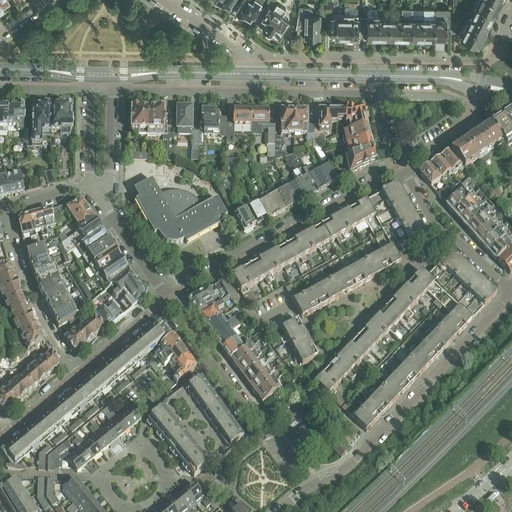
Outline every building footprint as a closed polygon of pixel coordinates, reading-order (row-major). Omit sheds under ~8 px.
[(236,9),(235,10),(236,12),(240,15),(242,14),(243,13),(244,14),(250,17),(252,14),(255,16),(261,6),(258,4),(261,0),(262,1),(262,0),(241,0),(236,9)] [(492,0),(477,0),(475,4),(493,13),(495,10),(495,11),(499,3),(492,0)] [(267,8),(261,16),(266,20),(262,26),(263,27),(263,30),(267,33),(270,32),(271,33),(271,32),(278,37),(279,36),(280,36),(283,32),(282,29),(288,19),(282,15),(286,9),(277,3),(272,11),(267,8)] [(488,23),(493,13),(475,4),(470,14),(488,23)] [(299,8),(295,29),(305,30),(305,39),(310,39),(311,38),(319,38),(320,26),(321,26),(322,17),(320,17),(320,15),(314,15),(313,12),(313,10),(311,9),(309,8),(299,8)] [(412,40),(420,40),(421,40),(421,39),(423,39),(424,17),(424,10),(413,9),(412,17),(412,40)] [(368,11),(367,37),(367,38),(368,38),(375,38),(376,38),(376,37),(378,37),(379,16),(379,11),(377,10),(369,10),(368,11)] [(358,15),(357,15),(357,11),(345,11),(345,15),(344,39),(355,39),(355,37),(358,37),(358,15)] [(344,39),(345,15),(331,14),(331,36),(333,36),(333,39),(344,39)] [(470,14),(465,24),(484,33),(488,26),(487,26),(488,23),(470,14)] [(390,39),(390,16),(379,16),(378,37),(381,37),(381,38),(381,39),(382,39),(390,39)] [(401,38),(401,16),(390,16),(390,39),(398,39),(399,39),(399,38),(401,38)] [(401,38),(403,38),(403,39),(404,39),(404,40),(412,40),(412,17),(401,16),(401,38)] [(443,41),(444,40),(444,39),(446,39),(446,31),(448,31),(448,29),(446,29),(446,16),(435,16),(435,17),(435,40),(443,41)] [(423,39),(426,39),(426,40),(427,40),(435,40),(435,17),(424,17),(423,39)] [(481,40),(484,33),(465,24),(460,36),(468,40),(467,42),(476,47),(480,40),(481,40)] [(16,108),(7,108),(7,129),(15,129),(15,132),(23,132),(23,125),(24,125),(24,114),(23,114),(24,108),(23,108),(21,106),(18,106),(17,108),(16,108)] [(44,108),(43,109),(35,108),(35,113),(32,113),(31,132),(27,132),(27,142),(31,142),(31,149),(42,149),(42,138),(51,138),(51,133),(51,109),(50,109),(49,108),(49,107),(48,107),(47,107),(46,107),(45,107),(44,108)] [(71,112),(72,111),(72,110),(71,109),(71,108),(70,108),(70,107),(69,107),(68,107),(67,107),(67,108),(66,108),(66,109),(51,109),(51,133),(61,133),(61,136),(70,136),(70,131),(72,131),(72,129),(73,128),(73,127),(73,126),(73,125),(73,124),(73,123),(72,122),(72,121),(70,121),(70,113),(71,112)] [(148,137),(148,111),(139,110),(137,108),(133,108),(132,110),(131,110),(131,118),(128,118),(128,132),(139,132),(139,137),(148,137)] [(148,111),(148,137),(163,138),(163,143),(167,143),(166,163),(173,163),(174,136),(167,135),(167,131),(167,118),(164,118),(164,111),(163,108),(158,108),(156,111),(148,111)] [(178,111),(177,131),(191,131),(192,111),(187,111),(187,109),(180,109),(180,111),(178,111)] [(294,136),(295,110),(286,110),(286,113),(281,113),(281,136),(294,136)] [(303,110),(295,110),(294,136),(306,137),(306,141),(313,141),(313,126),(307,126),(307,113),(303,113),(303,110)] [(221,138),(227,138),(227,130),(227,125),(219,125),(219,119),(216,119),(216,111),(201,111),(201,120),(203,120),(203,133),(219,133),(221,138)] [(338,122),(345,123),(345,113),(331,113),(331,111),(325,111),(325,113),(319,113),(319,133),(331,133),(331,125),(338,125),(338,122)] [(355,113),(345,113),(345,123),(345,126),(348,126),(350,133),(367,129),(363,111),(355,111),(355,113)] [(233,130),(227,130),(227,138),(227,145),(234,145),(234,127),(251,128),(251,112),(233,112),(233,130)] [(251,112),(251,128),(251,135),(261,135),(262,135),(263,135),(263,134),(264,134),(264,133),(264,132),(269,132),(269,147),(275,147),(275,127),(269,127),(269,112),(251,112)] [(491,127),(502,144),(504,146),(505,147),(511,144),(511,145),(511,115),(511,113),(509,114),(508,114),(505,116),(505,117),(496,123),(494,123),(492,125),(491,127)] [(491,127),(467,143),(478,160),(502,144),(491,127)] [(346,147),(370,141),(367,129),(350,133),(343,135),(343,138),(342,138),(344,148),(346,147)] [(349,159),(373,153),(370,141),(346,147),(349,159)] [(478,160),(467,143),(451,154),(462,168),(464,170),(478,160)] [(375,161),(373,153),(349,159),(346,160),(350,176),(370,165),(370,163),(375,161)] [(462,168),(451,154),(450,153),(439,160),(452,175),(453,177),(462,168)] [(325,169),(319,172),(328,188),(338,182),(326,160),(322,162),(325,169)] [(439,160),(429,167),(441,182),(442,183),(452,175),(439,160)] [(431,189),(441,182),(429,167),(421,172),(420,176),(431,189)] [(305,171),(318,194),(328,188),(319,172),(314,175),(310,168),(305,171)] [(297,184),(306,201),(318,194),(305,171),(305,169),(292,176),(297,184)] [(44,175),(47,188),(53,186),(55,186),(52,173),(44,175)] [(44,175),(39,177),(42,189),(47,188),(44,175)] [(15,196),(23,194),(18,176),(7,179),(11,197),(15,196)] [(5,198),(10,197),(5,179),(0,179),(0,199),(5,199),(5,198)] [(184,243),(186,245),(186,246),(220,228),(218,224),(227,219),(217,201),(202,209),(200,205),(197,202),(193,198),(188,196),(183,194),(178,193),(174,193),(169,194),(164,195),(160,197),(152,183),(134,192),(139,201),(135,203),(154,237),(158,235),(159,238),(162,242),(167,245),(172,246),(176,246),(182,244),(184,243)] [(288,183),(284,185),(296,206),(306,201),(297,184),(291,187),(288,183)] [(282,192),(277,195),(286,211),(296,206),(284,185),(280,188),(282,192)] [(397,186),(232,278),(248,308),(255,304),(247,291),(264,281),(267,286),(274,283),(271,277),(283,270),(285,274),(291,271),(289,267),(300,261),(302,265),(308,261),(305,258),(318,251),(321,256),(328,253),(324,247),(336,241),(339,247),(345,243),(342,237),(366,224),(372,235),(368,237),(372,245),(376,243),(382,254),(359,267),(356,262),(349,265),(353,271),(341,277),(339,274),(334,277),(336,280),(324,287),(320,282),(314,285),(317,291),(300,301),(292,287),(285,290),(302,320),(400,265),(396,258),(427,240),(397,186)] [(447,189),(436,196),(442,203),(453,196),(447,189)] [(464,190),(446,207),(454,215),(472,198),(468,194),(464,190)] [(269,194),(265,196),(276,217),(286,211),(277,195),(271,198),(269,194)] [(266,222),(276,217),(265,196),(260,199),(263,203),(257,206),(266,222)] [(472,198),(454,215),(461,223),(476,209),(472,205),(475,202),(472,198)] [(71,208),(70,207),(65,209),(64,208),(58,209),(60,217),(67,212),(73,221),(87,211),(83,204),(79,203),(71,208)] [(257,228),(266,222),(257,206),(256,204),(253,206),(254,208),(248,211),(257,228)] [(479,206),(476,209),(461,223),(468,231),(486,214),(479,206)] [(233,216),(243,235),(255,229),(244,208),(239,210),(240,212),(233,216)] [(56,230),(51,211),(40,214),(46,238),(51,237),(49,231),(56,230)] [(94,222),(87,211),(73,221),(80,231),(94,222)] [(46,238),(40,214),(29,217),(34,235),(41,234),(42,239),(46,238)] [(486,214),(468,231),(475,239),(490,225),(486,221),(489,218),(486,214)] [(18,223),(20,228),(22,238),(30,236),(31,240),(35,239),(34,235),(29,217),(21,219),(18,223)] [(101,232),(94,222),(80,231),(78,233),(85,243),(101,232)] [(490,225),(475,239),(482,247),(497,233),(493,228),(496,225),(493,222),(490,225)] [(497,233),(482,247),(489,255),(506,239),(502,235),(503,233),(500,230),(497,233)] [(108,242),(102,232),(76,250),(82,259),(108,242)] [(508,238),(506,239),(489,255),(497,262),(511,249),(511,248),(508,244),(511,241),(508,238)] [(114,251),(108,242),(82,259),(89,269),(114,251)] [(26,254),(30,265),(47,259),(44,253),(53,250),(52,245),(26,254)] [(510,276),(511,273),(511,249),(497,262),(510,276)] [(121,261),(114,251),(89,269),(95,278),(121,261)] [(315,385),(339,409),(345,403),(333,392),(347,378),(351,382),(357,377),(352,372),(362,362),(365,365),(369,360),(366,357),(375,348),(378,351),(382,346),(379,344),(389,333),(393,338),(399,332),(394,328),(403,318),(407,323),(413,317),(408,313),(426,294),(436,303),(433,306),(437,309),(439,312),(442,308),(452,317),(433,337),(429,332),(423,338),(428,342),(419,352),(414,347),(409,353),(414,357),(404,367),(401,364),(397,369),(400,372),(391,381),(388,378),(384,383),(387,386),(377,396),(372,392),(367,397),(372,402),(358,416),(346,405),(341,410),(366,434),(472,322),(496,296),(451,254),(427,279),(421,273),(315,385)] [(323,258),(316,261),(319,267),(326,264),(323,258)] [(30,267),(34,277),(56,268),(54,264),(49,266),(47,259),(30,265),(30,267)] [(127,271),(121,261),(95,278),(103,291),(127,271)] [(0,288),(26,351),(43,344),(10,263),(0,267),(0,288)] [(34,277),(38,287),(60,278),(56,268),(34,277)] [(115,299),(122,293),(135,283),(128,272),(112,285),(117,291),(112,295),(115,299)] [(38,287),(42,298),(64,288),(60,278),(38,287)] [(144,295),(135,283),(122,293),(127,299),(120,304),(121,306),(117,309),(123,316),(143,299),(144,295)] [(189,305),(197,318),(222,305),(230,300),(221,284),(190,301),(189,305)] [(69,297),(64,288),(42,298),(47,308),(69,297)] [(47,308),(52,318),(73,307),(69,297),(47,308)] [(87,308),(106,330),(114,323),(99,306),(96,301),(87,308)] [(99,306),(114,323),(122,316),(123,316),(117,309),(111,302),(107,306),(104,302),(99,306)] [(222,305),(197,318),(205,329),(221,320),(216,314),(224,309),(222,305)] [(73,307),(52,318),(58,328),(78,316),(73,307)] [(225,327),(221,320),(205,329),(213,341),(236,326),(233,323),(225,327)] [(302,368),(318,359),(298,322),(281,331),(285,337),(279,340),(283,347),(289,344),(295,356),(292,358),(295,364),(299,362),(302,368)] [(23,472),(23,469),(23,467),(15,467),(15,466),(170,336),(170,335),(168,336),(164,332),(167,330),(164,327),(162,329),(160,326),(157,328),(155,326),(3,452),(0,455),(7,463),(10,467),(11,468),(8,468),(7,471),(23,472)] [(236,326),(213,341),(222,352),(236,342),(231,335),(239,330),(236,326)] [(158,360),(161,365),(181,348),(173,338),(159,350),(163,355),(158,360)] [(222,352),(230,363),(252,348),(249,344),(242,349),(236,342),(222,352)] [(169,363),(174,371),(188,359),(181,348),(161,365),(163,368),(169,363)] [(255,352),(252,348),(230,363),(237,371),(255,359),(251,354),(255,352)] [(0,407),(6,414),(63,367),(50,351),(8,386),(9,387),(2,393),(3,394),(0,396),(0,407)] [(255,359),(237,371),(243,380),(261,367),(257,362),(261,360),(258,356),(255,359)] [(194,367),(188,359),(174,371),(178,376),(173,381),(177,386),(194,372),(194,367)] [(265,364),(261,367),(243,380),(249,388),(267,375),(264,371),(267,368),(265,364)] [(140,377),(146,373),(143,369),(137,374),(140,377)] [(249,388),(256,397),(273,383),(270,379),(273,376),(270,372),(267,375),(249,388)] [(140,377),(137,374),(132,379),(135,382),(140,377)] [(247,442),(235,424),(202,378),(173,398),(154,414),(156,416),(148,423),(194,479),(216,460),(217,462),(215,477),(218,477),(221,460),(247,442)] [(277,381),(273,383),(256,397),(262,405),(279,392),(276,387),(280,384),(277,381)] [(125,390),(130,386),(127,382),(122,387),(125,390)] [(125,390),(122,387),(116,392),(119,395),(125,390)] [(109,404),(115,399),(112,395),(106,400),(109,404)] [(109,404),(106,400),(100,405),(103,408),(109,404)] [(121,415),(132,430),(141,422),(124,402),(121,405),(126,411),(121,415)] [(93,417),(99,412),(96,409),(90,413),(93,417)] [(93,417),(90,413),(85,418),(88,421),(93,417)] [(108,415),(124,436),(132,430),(121,415),(116,419),(111,413),(108,415)] [(105,428),(117,442),(124,436),(108,415),(105,418),(110,424),(105,428)] [(77,430),(83,425),(80,422),(74,427),(77,430)] [(92,428),(109,448),(117,442),(105,428),(100,432),(95,426),(92,428)] [(77,430),(74,427),(69,431),(72,435),(77,430)] [(89,441),(101,455),(109,448),(92,428),(89,431),(94,437),(89,441)] [(61,443),(67,439),(64,435),(59,440),(61,443)] [(93,461),(101,455),(89,441),(85,445),(79,439),(76,441),(93,461)] [(61,443),(59,440),(53,444),(56,448),(61,443)] [(85,468),(93,461),(76,441),(73,443),(79,450),(74,454),(85,468)] [(67,451),(63,446),(48,458),(48,473),(54,473),(54,461),(67,451)] [(333,453),(341,460),(347,454),(339,446),(337,448),(337,447),(334,450),(335,450),(333,453)] [(39,456),(38,470),(38,472),(45,473),(45,457),(52,451),(49,448),(39,456)] [(66,461),(75,472),(77,474),(85,468),(74,454),(66,461)] [(22,485),(22,482),(22,480),(7,479),(7,483),(8,483),(12,483),(8,486),(7,486),(0,490),(0,494),(0,495),(11,511),(32,511),(16,485),(22,485)] [(38,480),(38,482),(37,501),(43,511),(45,511),(50,510),(43,500),(44,481),(38,480)] [(53,481),(47,481),(47,499),(52,508),(58,504),(53,497),(53,481)] [(62,493),(69,501),(83,490),(76,482),(69,487),(68,486),(65,485),(62,488),(62,490),(63,492),(62,493)] [(193,486),(185,493),(196,507),(201,503),(206,509),(210,506),(193,486)] [(66,511),(72,511),(89,498),(83,490),(69,501),(73,506),(67,511),(66,511)] [(185,493),(177,499),(187,511),(192,511),(191,511),(196,507),(185,493)] [(88,511),(96,506),(89,498),(72,511),(88,511)] [(187,511),(177,499),(169,506),(174,511),(187,511)] [(250,511),(237,500),(234,503),(238,509),(235,511),(250,511)]
